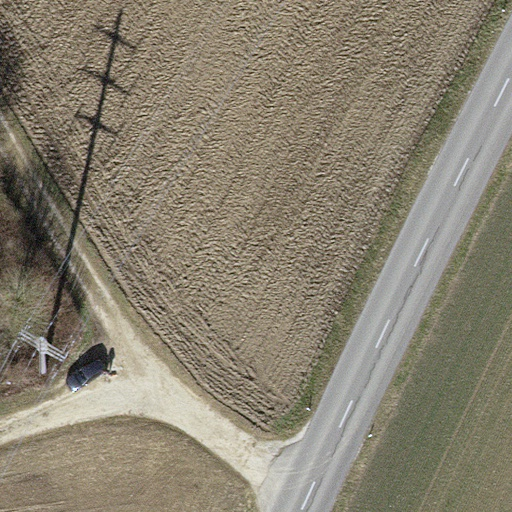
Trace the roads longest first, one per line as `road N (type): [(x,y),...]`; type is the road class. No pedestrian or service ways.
road 1 (track): [(320,474),(176,392),(0,99)]
road 2 (primary): [(303,511),(511,75)]
road 3 (track): [(176,392),(0,447)]
